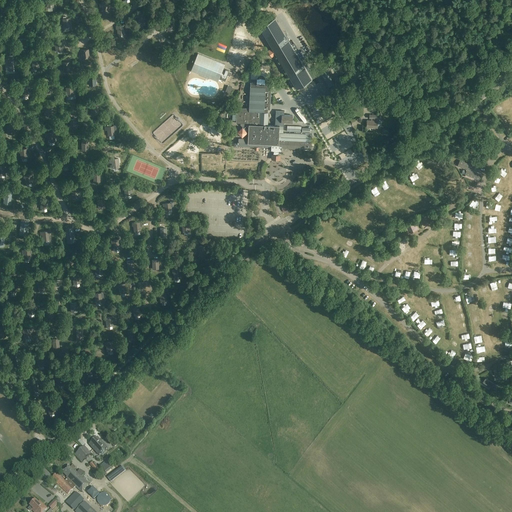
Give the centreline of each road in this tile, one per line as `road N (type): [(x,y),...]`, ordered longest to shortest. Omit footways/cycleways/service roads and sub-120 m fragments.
road 1 (tertiary): [(0,499),(245,253),(511,77)]
road 2 (unknown): [(245,253),(253,263),(273,260),(383,350)]
